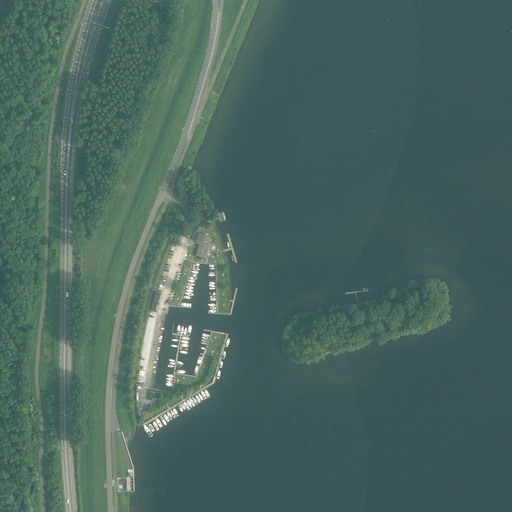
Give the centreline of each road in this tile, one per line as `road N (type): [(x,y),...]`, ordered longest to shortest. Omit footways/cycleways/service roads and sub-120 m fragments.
road 1 (unclassified): [(110,511),(107,391),(116,323),(199,89),(214,0)]
road 2 (primary): [(71,511),(68,156)]
road 3 (primary): [(68,156),(104,1)]
road 4 (primary): [(94,0),(75,74),(68,156)]
